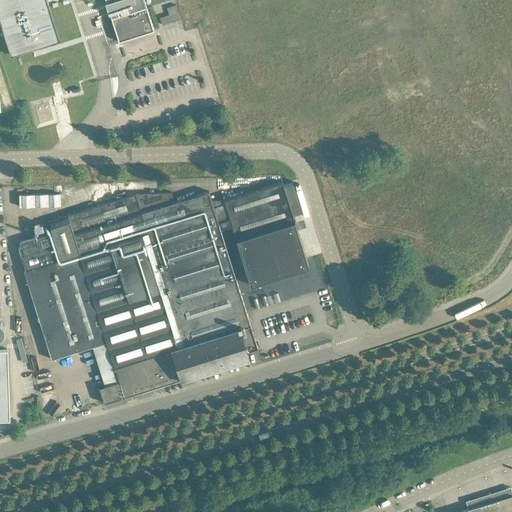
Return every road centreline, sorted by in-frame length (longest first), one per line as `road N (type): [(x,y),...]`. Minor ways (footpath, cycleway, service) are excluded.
road 1 (tertiary): [(511,331),(0,488)]
road 2 (tertiary): [(19,511),(511,360)]
road 3 (unclassified): [(0,452),(352,342)]
road 4 (unclassified): [(0,160),(284,152)]
road 5 (unclassified): [(284,152),(301,162),(352,342)]
road 6 (unclassified): [(284,152),(431,109)]
road 7 (unclassified): [(380,511),(511,457)]
road 8 (unknown): [(102,102),(132,116),(203,93),(201,60)]
road 9 (unknown): [(99,64),(186,31),(194,33),(201,60)]
